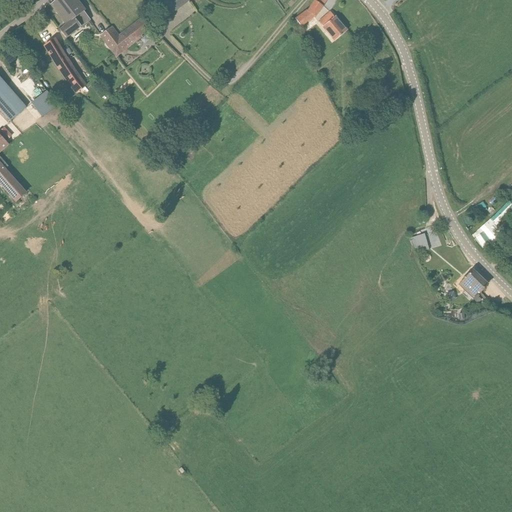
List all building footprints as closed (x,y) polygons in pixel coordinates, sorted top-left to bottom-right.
[(75,0),(57,0),(50,6),(65,26),(59,31),(66,40),(87,24),(91,28),(93,26),(83,13),(84,12),(75,0)] [(168,0),(155,10),(164,22),(189,3),(188,2),(191,0),(168,0)] [(295,21),(290,24),(306,51),(313,46),(300,29),(314,19),(326,0),(313,0),(312,1),(314,2),(306,12),(306,11),(294,20),(295,21)] [(330,13),(318,23),(322,28),(321,29),(333,43),(346,32),(330,13)] [(112,28),(99,38),(115,59),(141,40),(142,39),(141,38),(142,37),(153,29),(143,17),(118,37),(112,28)] [(55,40),(43,47),(57,71),(71,90),(76,96),(86,87),(75,71),(68,59),(67,60),(55,40)] [(13,46),(5,50),(15,70),(23,67),(13,46)] [(0,112),(10,124),(25,110),(0,80),(0,112)] [(46,93),(31,105),(42,119),(58,106),(46,93)] [(4,129),(0,132),(0,134),(7,142),(12,137),(4,129)] [(0,137),(0,186),(15,205),(26,195),(5,170),(8,168),(0,159),(0,154),(8,147),(0,137)] [(511,207),(508,203),(471,237),(482,251),(491,244),(495,247),(504,238),(511,229),(511,207)] [(423,236),(409,240),(414,255),(427,251),(423,236)] [(472,273),(458,287),(476,306),(480,302),(475,296),(477,294),(478,295),(486,287),(472,273)] [(452,293),(445,296),(447,303),(455,301),(452,293)]
